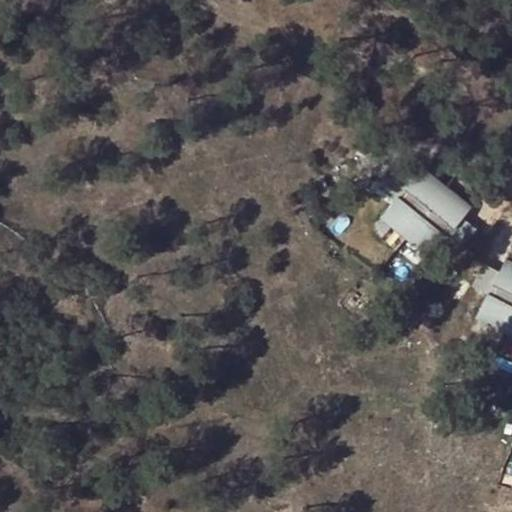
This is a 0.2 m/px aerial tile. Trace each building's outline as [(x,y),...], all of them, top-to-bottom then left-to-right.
[(409,160),(395,177),(408,188),(415,194),(409,201),(402,195),(395,203),(384,217),(434,257),(452,235),(444,229),(450,222),(458,228),(475,206),(425,166),(422,170),(409,160)] [(387,171),(374,186),(395,203),(402,195),(409,201),(415,194),(408,188),(395,177),(387,171)] [(452,235),(458,228),(450,222),(444,229),(452,235)] [(492,292),(479,316),(511,333),(511,259),(509,258),(496,283),(505,287),(500,296),(492,292)] [(466,296),(473,279),(458,273),(451,290),(466,296)] [(496,283),(492,292),(500,296),(505,287),(496,283)]
